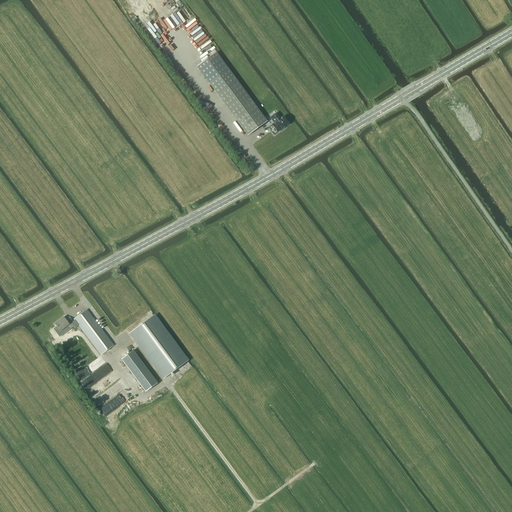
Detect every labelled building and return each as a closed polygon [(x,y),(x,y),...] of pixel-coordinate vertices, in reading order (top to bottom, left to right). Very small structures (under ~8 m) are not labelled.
[(197,67),(247,136),(267,122),(216,53),(197,67)] [(270,118),(274,123),(272,125),(277,133),(281,130),(282,130),(285,128),(284,127),(288,124),(283,117),(281,119),(277,113),(270,118)] [(86,310),(74,320),(74,321),(78,326),(100,355),(113,346),(86,310)] [(63,317),(54,324),(60,332),(67,326),(70,329),(74,327),(75,328),(78,326),(74,321),(68,325),(63,317)] [(187,361),(158,321),(155,324),(151,318),(133,331),(137,337),(134,339),(163,379),(187,361)] [(133,351),(121,360),(145,392),(157,383),(133,351)]
